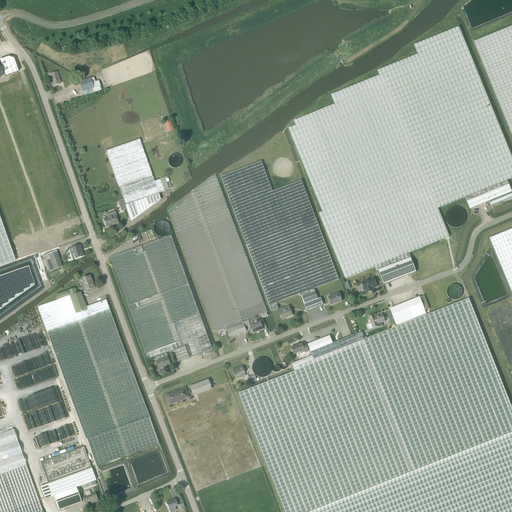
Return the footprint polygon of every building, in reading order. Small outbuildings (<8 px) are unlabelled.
[(511,137),(511,25),(473,42),(511,137)] [(511,157),(459,27),(414,45),(418,54),(381,69),(377,71),(379,75),(331,95),(335,105),(297,119),(294,121),(295,125),(288,128),(322,212),(319,213),(345,279),(375,267),(376,271),(378,270),(383,284),(416,272),(408,253),(449,236),(438,209),(465,198),(470,209),(511,192),(507,180),(511,178),(511,157)] [(8,57),(0,59),(0,62),(5,76),(18,72),(13,58),(8,57)] [(57,72),(49,74),(52,86),(61,83),(57,72)] [(83,96),(101,90),(98,81),(92,83),(90,78),(78,82),(83,96)] [(170,120),(164,122),(167,132),(173,130),(170,120)] [(139,139),(106,151),(123,199),(125,205),(158,194),(165,191),(165,193),(169,191),(169,189),(172,188),(167,176),(165,177),(161,178),(160,179),(154,181),(139,139)] [(261,161),(220,176),(232,206),(269,305),(271,312),(278,310),(275,303),(299,294),(301,297),(305,309),(306,311),(317,306),(323,304),(320,298),(317,299),(313,288),(338,279),(301,180),(272,191),(261,161)] [(215,175),(168,210),(214,332),(226,328),(227,327),(230,337),(236,335),(244,332),(246,331),(244,327),(249,325),(248,320),(243,322),(242,322),(261,315),(261,314),(264,313),(267,312),(215,175)] [(131,222),(160,200),(158,194),(125,205),(131,222)] [(103,220),(105,227),(118,223),(115,216),(116,215),(115,211),(105,214),(107,218),(103,220)] [(0,266),(15,261),(0,219),(0,266)] [(511,228),(489,238),(511,292),(511,228)] [(171,236),(110,257),(147,360),(154,357),(166,353),(173,350),(178,362),(189,358),(212,350),(171,236)] [(69,249),(72,260),(83,256),(79,246),(69,249)] [(56,251),(43,256),(49,272),(50,271),(62,267),(56,251)] [(90,276),(82,279),(86,290),(94,288),(90,276)] [(373,278),(361,283),(362,287),(362,288),(362,289),(363,290),(364,290),(364,291),(365,291),(366,293),(373,291),(372,288),(376,287),(373,278)] [(58,300),(38,307),(40,313),(42,319),(85,439),(86,439),(96,466),(158,444),(149,417),(106,300),(86,307),(80,292),(77,293),(75,288),(56,294),(58,300)] [(339,293),(328,297),(331,305),(342,301),(339,293)] [(511,511),(511,409),(468,298),(426,315),(424,311),(429,309),(424,295),(389,309),(396,325),(395,326),(396,327),(363,340),(360,332),(333,343),(329,336),(307,344),(312,356),(292,364),(294,371),(239,393),(285,511),(511,511)] [(278,310),(281,319),(292,315),(289,306),(278,310)] [(370,323),(367,325),(369,329),(372,328),(378,326),(378,327),(382,326),(381,323),(384,321),(381,314),(375,317),(374,315),(368,317),(370,323)] [(263,330),(261,325),(264,324),(262,318),(256,320),(257,323),(250,326),(252,334),(263,330)] [(293,355),(304,351),(305,352),(308,350),(305,343),(302,345),(301,343),(291,347),(293,355)] [(166,353),(154,357),(156,361),(159,369),(171,365),(168,356),(167,356),(166,353)] [(244,374),(245,373),(242,366),(232,370),(235,377),(240,375),(241,377),(245,376),(244,374)] [(254,375),(248,377),(251,383),(257,381),(254,375)] [(208,379),(189,386),(193,396),(212,389),(208,379)] [(185,388),(166,396),(169,405),(188,398),(185,388)] [(12,428),(0,431),(0,474),(26,465),(12,428)] [(83,447),(40,462),(47,484),(40,487),(44,499),(53,496),(58,510),(70,506),(81,502),(76,487),(95,480),(83,447)] [(0,511),(37,511),(42,510),(26,465),(0,474),(0,511)] [(97,501),(94,493),(91,495),(89,491),(85,492),(87,496),(82,498),(86,506),(97,501)] [(165,503),(169,511),(172,511),(176,510),(175,507),(177,506),(174,499),(172,500),(165,503)]
